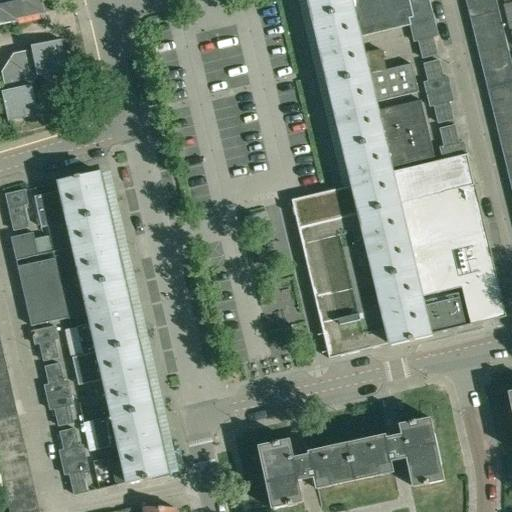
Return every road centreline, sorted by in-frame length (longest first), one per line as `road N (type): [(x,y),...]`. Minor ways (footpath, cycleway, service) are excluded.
road 1 (residential): [(194,417),(131,129)]
road 2 (residential): [(511,267),(447,0)]
road 3 (residential): [(194,417),(458,356)]
road 4 (residential): [(486,511),(458,356)]
road 5 (residential): [(0,167),(131,129)]
road 6 (residential): [(131,129),(105,10)]
